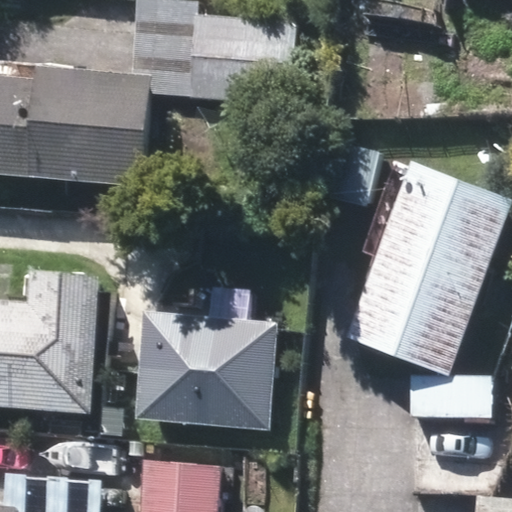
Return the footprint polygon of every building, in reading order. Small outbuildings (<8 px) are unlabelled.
[(136,84),(152,84),(186,86),(185,102),(196,104),(196,109),(295,113),(300,29),(199,24),(199,11),(139,7),(136,84)] [(0,180),(147,189),(152,84),(136,84),(42,78),(41,91),(0,88),(0,180)] [(351,345),(452,382),(511,217),(511,207),(416,173),(351,345)] [(0,243),(31,245),(31,218),(0,216),(0,243)] [(39,237),(65,237),(66,219),(39,218),(39,237)] [(0,414),(95,422),(106,288),(35,282),(33,313),(0,309),(0,414)] [(139,315),(133,416),(267,425),(274,324),(139,315)] [(413,500),(493,500),(511,440),(511,423),(496,423),(496,384),(413,384),(413,500)] [(144,511),(222,511),(224,472),(146,467),(144,511)]
